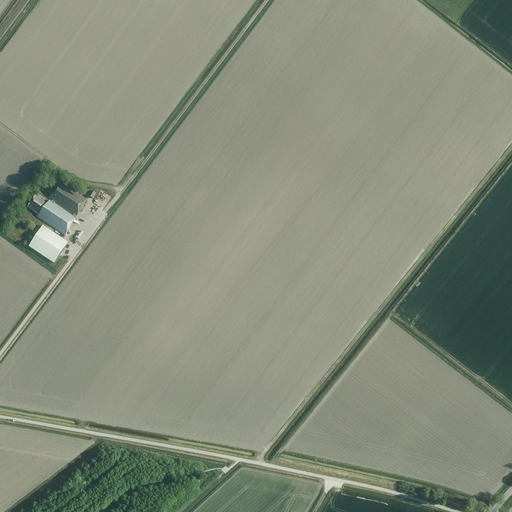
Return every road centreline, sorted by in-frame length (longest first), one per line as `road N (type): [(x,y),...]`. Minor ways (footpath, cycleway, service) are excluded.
road 1 (unclassified): [(455,511),(239,459),(0,417)]
road 2 (track): [(268,0),(113,202)]
road 3 (track): [(16,511),(103,443),(227,470)]
